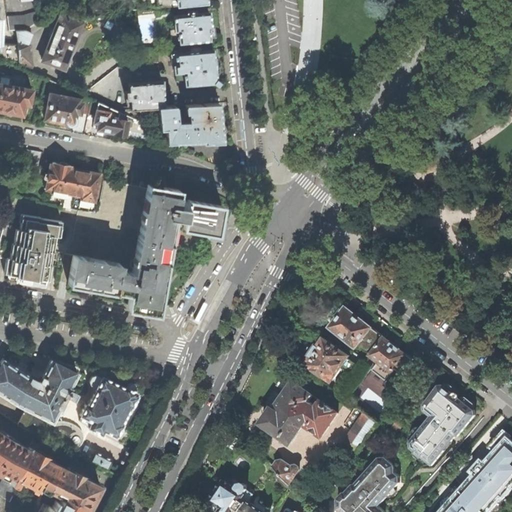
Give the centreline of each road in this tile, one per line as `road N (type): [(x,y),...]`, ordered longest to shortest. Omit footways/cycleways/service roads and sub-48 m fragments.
road 1 (residential): [(0,131),(181,164),(290,219)]
road 2 (residential): [(290,219),(511,398)]
road 3 (residential): [(502,0),(353,186),(326,171)]
road 4 (residential): [(290,219),(257,168),(236,0)]
road 5 (secondary): [(463,0),(326,171)]
road 6 (residential): [(5,329),(194,361)]
road 7 (residential): [(174,327),(0,294)]
road 8 (secondary): [(290,219),(258,243),(194,361)]
road 9 (secondary): [(228,378),(282,273),(290,219)]
road 10 (secondary): [(194,361),(119,511)]
road 11 (secondary): [(160,511),(228,378)]
